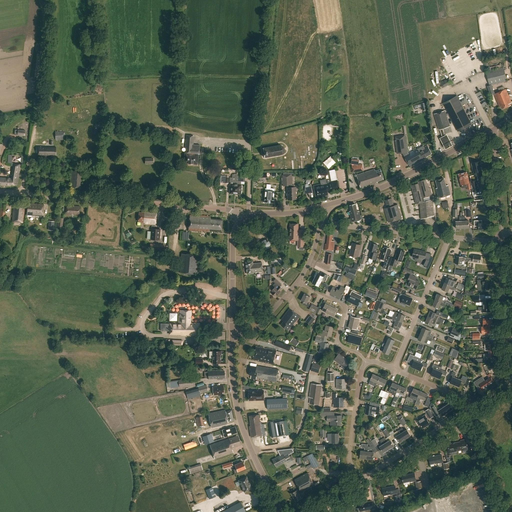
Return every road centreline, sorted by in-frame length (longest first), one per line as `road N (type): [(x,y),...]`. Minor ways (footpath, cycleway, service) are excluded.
road 1 (tertiary): [(248,215),(307,211),(388,185),(490,131)]
road 2 (unclassified): [(240,219),(226,209),(0,191)]
road 3 (track): [(21,193),(42,79),(42,0)]
road 4 (tertiary): [(280,511),(238,416),(232,334)]
road 5 (track): [(271,0),(248,144)]
road 6 (residential): [(393,369),(447,236)]
road 7 (residential): [(511,370),(499,238)]
road 8 (unclassified): [(360,479),(471,407)]
road 9 (residential): [(365,362),(337,342),(343,306),(297,282)]
road 10 (residential): [(447,236),(326,222)]
road 11 (residential): [(360,479),(349,456),(365,362)]
